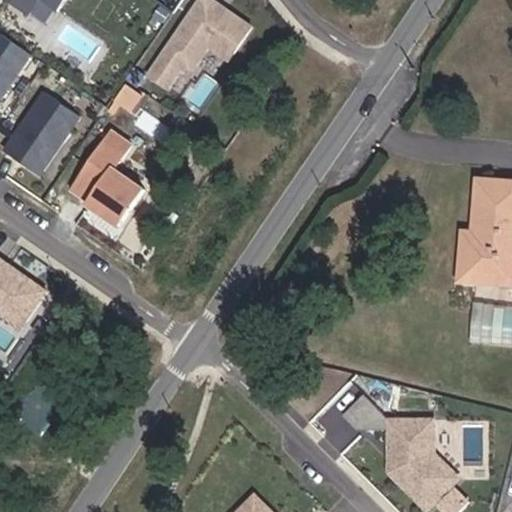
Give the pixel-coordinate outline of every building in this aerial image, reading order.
[(51,0),(61,6),(65,0),(15,0),(31,11),(38,0),(51,0)] [(172,85),(185,65),(199,62),(213,42),(233,56),(255,23),(228,5),(225,9),(219,5),(222,0),(221,0),(201,0),(152,72),(172,85)] [(225,9),(228,5),(222,0),(219,5),(225,9)] [(0,102),(35,51),(0,27),(0,102)] [(52,91),(11,150),(46,174),(87,115),(52,91)] [(148,188),(118,167),(134,143),(114,129),(74,187),(93,201),(105,208),(103,211),(122,225),(148,188)] [(511,183),(483,180),(475,248),(466,247),(463,281),(511,286),(511,183)] [(105,208),(93,201),(91,203),(103,211),(105,208)] [(0,260),(7,266),(11,260),(0,252),(0,260)] [(27,320),(49,287),(11,260),(7,266),(0,260),(0,307),(0,308),(3,304),(27,320)] [(27,320),(3,304),(0,308),(24,324),(27,320)] [(468,475),(444,450),(445,417),(401,416),(375,389),(354,410),(368,424),(401,425),(400,451),(408,451),(408,460),(405,462),(400,462),(400,467),(437,506),(468,475)] [(408,460),(408,451),(400,451),(400,462),(405,462),(408,460)] [(460,486),(443,505),(451,511),(463,511),(475,499),(460,486)] [(286,511),(264,489),(240,511),(286,511)]
